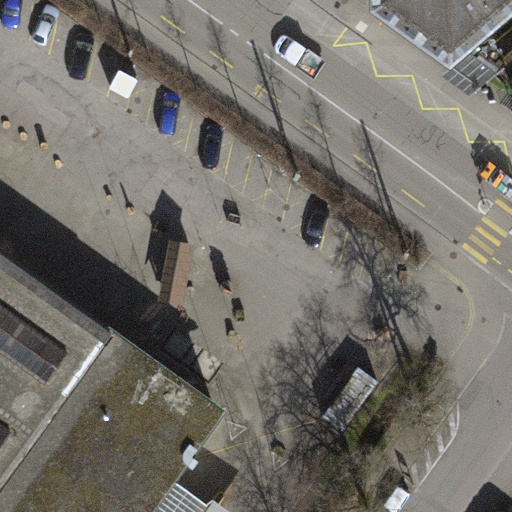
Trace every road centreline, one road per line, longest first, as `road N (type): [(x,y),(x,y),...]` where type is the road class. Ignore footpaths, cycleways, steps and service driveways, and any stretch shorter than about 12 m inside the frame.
road 1 (primary): [(249,41),(511,224)]
road 2 (residential): [(428,511),(511,393)]
